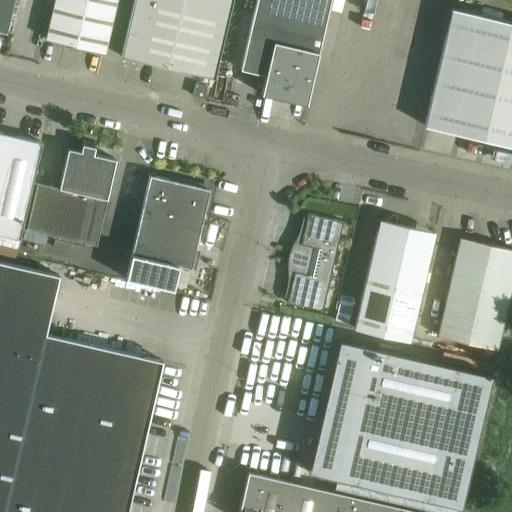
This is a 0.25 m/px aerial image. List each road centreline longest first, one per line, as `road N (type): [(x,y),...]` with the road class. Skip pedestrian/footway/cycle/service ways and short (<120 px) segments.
road 1 (unclassified): [(186,511),(273,142)]
road 2 (unclassified): [(0,80),(273,142)]
road 3 (unclassified): [(273,142),(511,197)]
